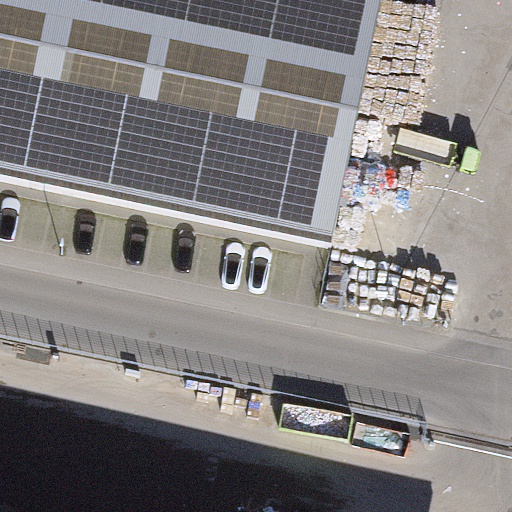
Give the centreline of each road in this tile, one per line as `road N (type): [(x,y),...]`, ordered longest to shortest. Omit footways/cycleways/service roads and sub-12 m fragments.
road 1 (residential): [(0,292),(511,396)]
road 2 (unknown): [(450,383),(410,511)]
